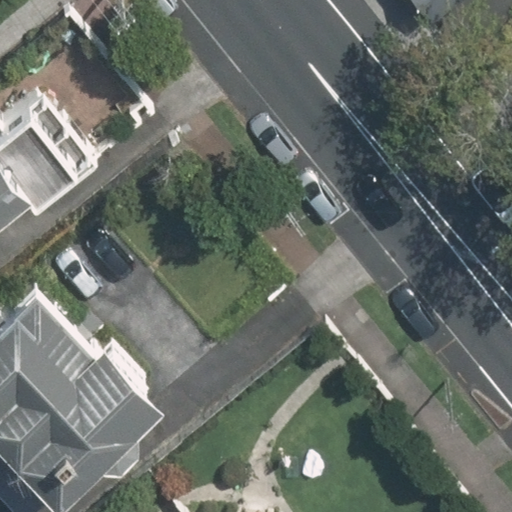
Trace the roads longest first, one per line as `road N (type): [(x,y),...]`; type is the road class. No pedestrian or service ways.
road 1 (tertiary): [(348,106),(511,302)]
road 2 (residential): [(348,106),(471,0)]
road 3 (tertiary): [(257,0),(348,106)]
